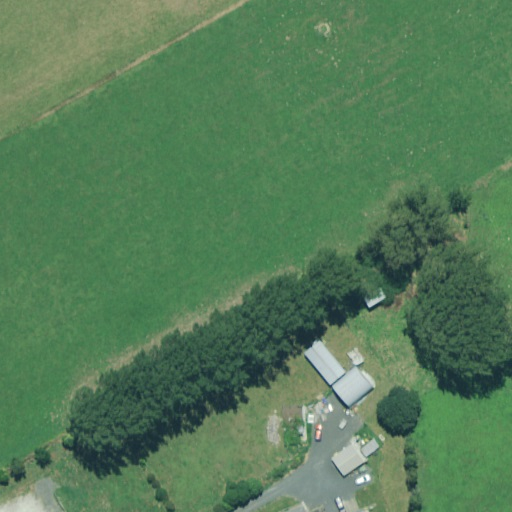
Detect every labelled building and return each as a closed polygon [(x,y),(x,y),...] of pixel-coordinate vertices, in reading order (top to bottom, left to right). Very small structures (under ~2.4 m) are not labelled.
[(390,297),(384,287),(366,298),(372,308),(390,297)] [(334,386),(350,373),(322,340),(307,353),(334,386)] [(350,407),(376,387),(360,367),(334,386),(350,407)] [(382,447),(377,439),(363,449),(369,457),(382,447)] [(368,461),(355,443),(334,458),(347,476),(368,461)]
